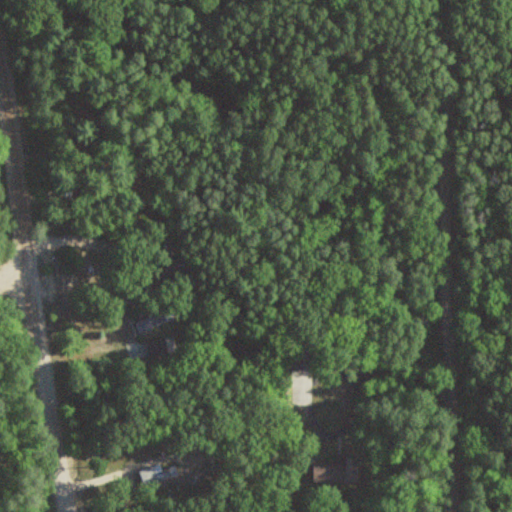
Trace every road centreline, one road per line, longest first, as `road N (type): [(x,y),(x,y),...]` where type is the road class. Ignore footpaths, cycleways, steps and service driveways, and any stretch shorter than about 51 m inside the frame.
road 1 (residential): [(448,511),(459,456),(442,31),(432,0)]
road 2 (residential): [(65,511),(0,53)]
